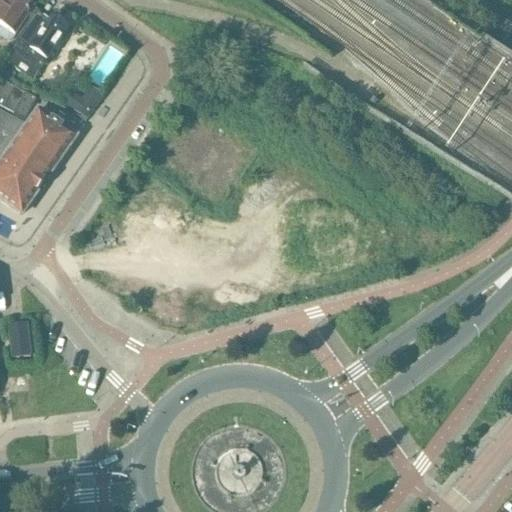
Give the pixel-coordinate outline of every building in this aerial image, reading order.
[(31,0),(0,0),(0,27),(0,28),(0,37),(6,42),(10,42),(13,40),(15,38),(36,7),(34,6),(34,2),(31,0)] [(36,13),(17,42),(3,62),(9,67),(32,82),(69,29),(52,18),(49,22),(36,13)] [(494,35),(504,42),(511,30),(511,23),(505,19),(494,35)] [(0,201),(22,216),(76,138),(38,111),(26,128),(23,125),(36,101),(4,85),(0,91),(0,108),(13,116),(11,120),(0,113),(0,201)] [(86,121),(94,109),(83,101),(75,113),(86,121)] [(27,327),(8,329),(12,361),(30,358),(27,327)]
